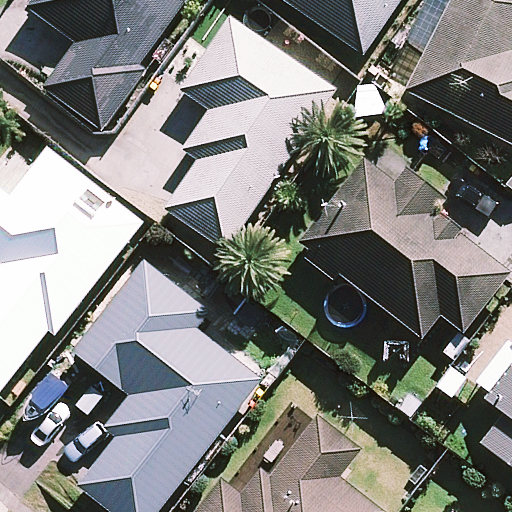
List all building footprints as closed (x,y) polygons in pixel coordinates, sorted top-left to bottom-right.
[(273,0),(364,61),(405,0),(273,0)] [(511,0),(455,0),(407,93),(511,147),(511,0)] [(333,92),(230,22),(181,93),(211,114),(185,151),(200,162),(166,212),(224,251),(333,92)] [(142,225),(48,152),(11,200),(0,192),(0,264),(4,267),(0,272),(0,393),(50,330),(56,335),(142,225)] [(446,209),(373,153),(300,247),(421,340),(440,316),(463,335),(509,275),(438,220),(446,209)] [(207,315),(146,266),(74,353),(131,400),(105,432),(117,442),(79,489),(107,511),(157,511),(262,384),(195,329),(207,315)] [(511,369),(486,402),(505,416),(482,445),(511,469),(511,369)] [(360,452),(317,417),(274,471),(250,452),(201,511),(378,511),(338,479),(360,452)]
